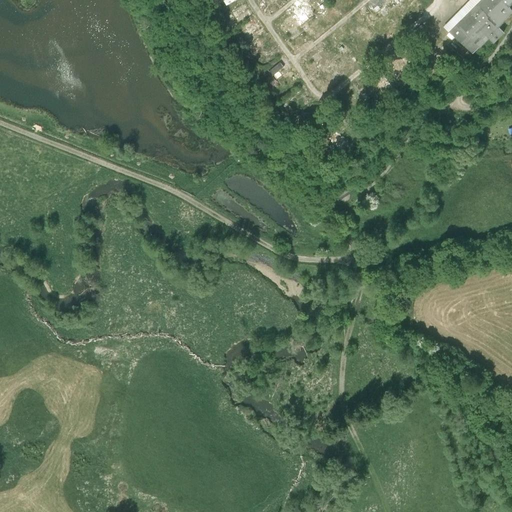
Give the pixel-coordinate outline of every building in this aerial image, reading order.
[(245,0),(234,6),(240,17),(252,10),(245,0)] [(378,12),(391,3),(388,0),(372,0),(370,2),(378,12)] [(468,13),(451,31),(473,53),(489,37),(494,42),(504,31),(499,26),(511,13),(511,8),(509,6),(511,3),(511,0),(469,0),(462,8),(468,13)] [(309,1),(299,8),(306,19),(316,13),(309,1)] [(379,21),(387,30),(401,19),(394,9),(379,21)] [(278,23),(282,29),(285,27),(287,31),(299,22),(293,13),(278,23)] [(249,30),(261,23),(256,15),(244,22),(249,30)] [(438,34),(429,24),(415,36),(424,46),(438,34)] [(250,42),(253,48),(262,43),(264,48),(272,44),(267,33),(250,42)] [(321,45),(329,55),(337,48),(329,38),(321,45)] [(445,52),(439,44),(425,54),(432,63),(445,52)] [(344,53),(324,62),(328,71),(348,62),(344,53)] [(271,65),(278,77),(290,69),(283,58),(271,65)] [(388,66),(400,84),(410,77),(398,59),(388,66)] [(284,99),(289,108),(307,97),(301,88),(284,99)] [(305,113),(313,110),(311,105),(302,108),(305,113)] [(339,125),(334,129),(345,143),(350,138),(339,125)]
